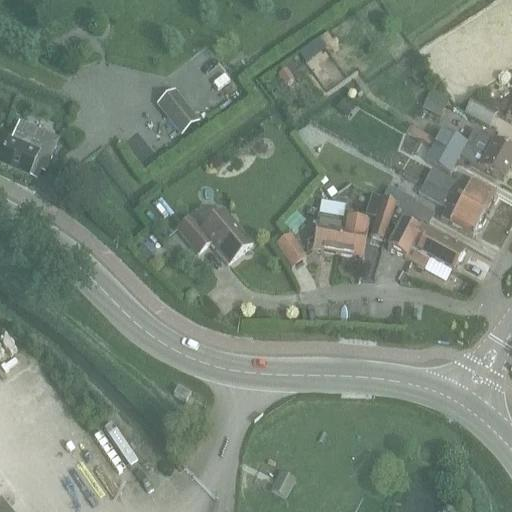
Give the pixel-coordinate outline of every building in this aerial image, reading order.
[(307,48),(298,55),(305,66),(315,59),(307,48)] [(285,73),(278,78),(285,88),(292,83),(285,73)] [(421,110),(439,119),(448,101),(430,92),(421,110)] [(174,93),(158,105),(183,137),(199,124),(174,93)] [(344,102),(336,112),(347,121),(355,112),(344,102)] [(464,117),(468,119),(466,123),(476,129),(478,125),(488,130),(495,117),(511,126),(511,107),(511,110),(502,105),(496,116),(472,102),(464,117)] [(19,125),(11,146),(7,144),(0,159),(0,168),(35,183),(39,174),(43,175),(57,141),(19,125)] [(409,130),(406,135),(413,139),(416,134),(409,130)] [(441,132),(431,149),(455,163),(458,159),(468,164),(502,183),(511,165),(511,153),(493,143),(479,135),(471,149),(465,146),(441,132)] [(448,176),(455,163),(431,149),(424,163),(448,176)] [(490,205),(494,196),(463,180),(459,187),(432,172),(424,185),(483,217),(484,215),(488,216),(492,209),(490,205)] [(482,219),(483,217),(424,185),(418,196),(446,211),(440,222),(471,239),(476,230),(480,230),(484,223),(482,219)] [(383,245),(394,206),(381,202),(369,240),(383,245)] [(412,205),(406,216),(423,226),(423,225),(426,227),(432,217),(412,205)] [(317,219),(311,253),(336,257),(342,223),(344,210),(344,209),(331,207),(330,218),(329,221),(317,219)] [(404,262),(409,265),(426,232),(421,229),(423,226),(406,216),(398,211),(391,223),(400,228),(386,252),(404,262)] [(209,247),(228,268),(252,248),(223,214),(199,234),(190,222),(176,233),(197,258),(209,247)] [(367,227),(342,223),(336,257),(362,262),(367,227)] [(409,265),(410,265),(424,272),(429,263),(430,263),(429,266),(437,270),(439,269),(452,276),(457,265),(460,265),(464,258),(462,256),(464,253),(426,232),(409,265)] [(289,238),(276,247),(291,270),(305,261),(289,238)] [(285,501),(294,483),(280,476),(271,494),(285,501)]
